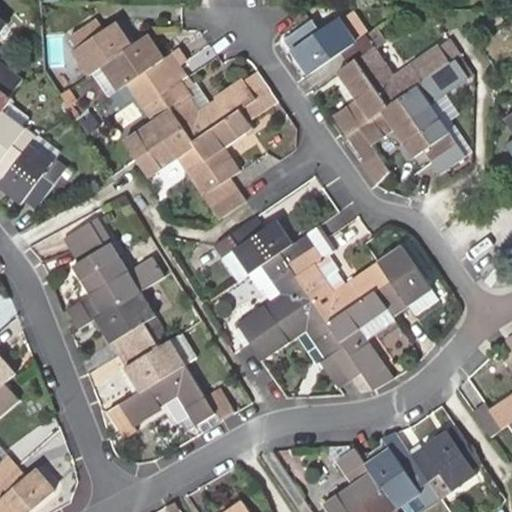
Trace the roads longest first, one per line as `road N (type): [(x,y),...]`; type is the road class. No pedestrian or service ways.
road 1 (residential): [(121,504),(297,420),(406,399),(488,319)]
road 2 (residential): [(488,319),(421,223),(373,205),(244,30)]
road 3 (residential): [(0,239),(36,299),(121,504)]
